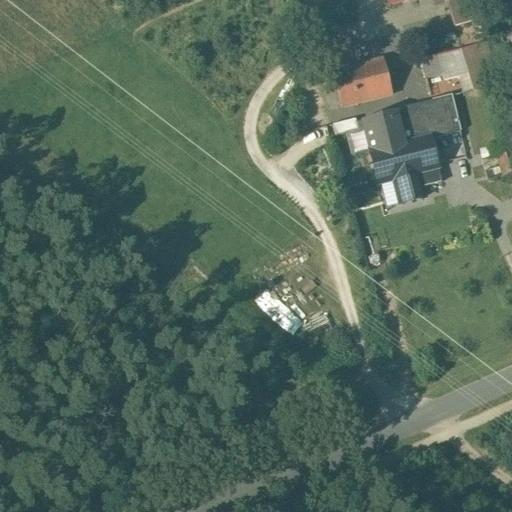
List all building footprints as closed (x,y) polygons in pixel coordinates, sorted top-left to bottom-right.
[(472,0),(451,0),(445,2),(452,28),(478,20),(472,0)] [(511,26),(496,31),(502,51),(511,48),(511,26)] [(511,48),(502,51),(509,74),(511,73),(511,48)] [(381,57),(329,69),(338,108),(390,96),(381,57)] [(450,96),(364,119),(372,151),(380,183),(436,168),(428,140),(460,132),(450,96)] [(380,183),(372,151),(351,155),(360,187),(380,183)]
